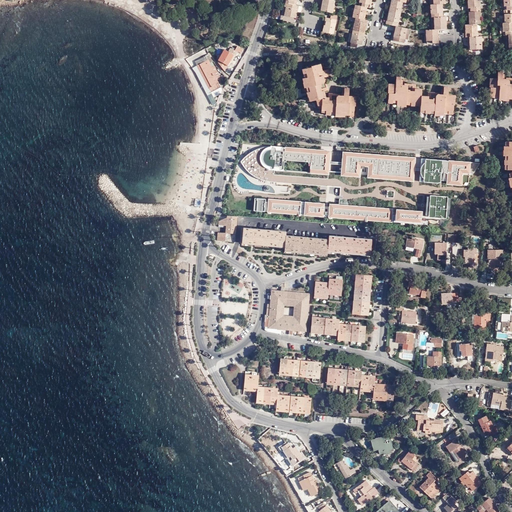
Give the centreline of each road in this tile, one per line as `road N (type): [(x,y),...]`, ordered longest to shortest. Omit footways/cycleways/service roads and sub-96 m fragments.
road 1 (tertiary): [(511,122),(413,145),(279,124)]
road 2 (residential): [(426,383),(464,421),(511,508)]
road 3 (residential): [(207,353),(231,401),(304,427)]
road 4 (residential): [(511,288),(385,262)]
road 5 (residential): [(263,285),(360,259),(385,262)]
road 6 (residential): [(256,331),(378,355)]
